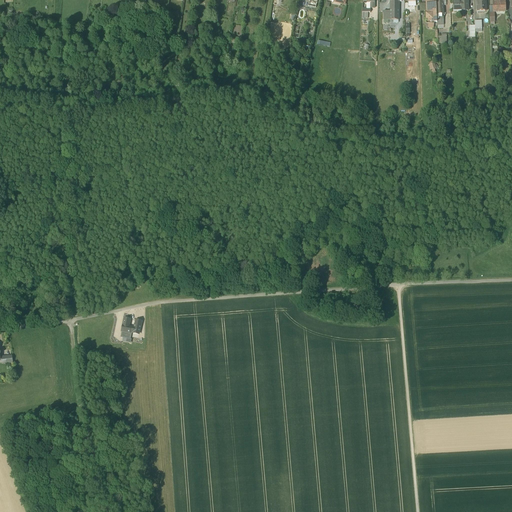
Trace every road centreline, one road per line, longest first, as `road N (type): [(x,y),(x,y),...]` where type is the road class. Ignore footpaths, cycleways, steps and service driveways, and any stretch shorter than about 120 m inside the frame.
road 1 (unclassified): [(398,282),(159,299),(0,329)]
road 2 (track): [(398,282),(418,511)]
road 3 (track): [(69,317),(79,403),(109,511)]
